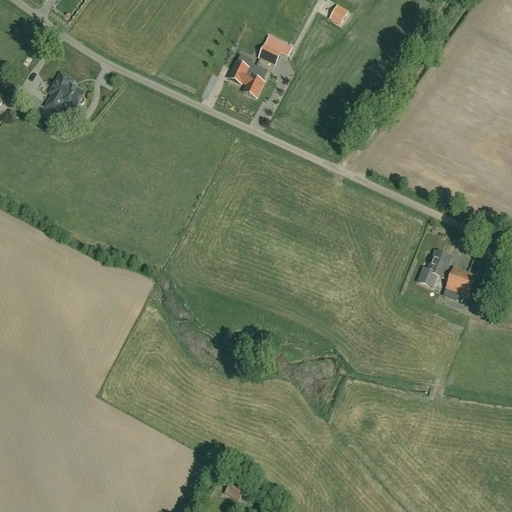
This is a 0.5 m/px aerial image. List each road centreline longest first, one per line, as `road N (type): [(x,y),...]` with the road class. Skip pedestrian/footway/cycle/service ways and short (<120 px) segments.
road 1 (unclassified): [(511,250),(154,87),(84,51),(15,0)]
road 2 (track): [(339,170),(445,0)]
